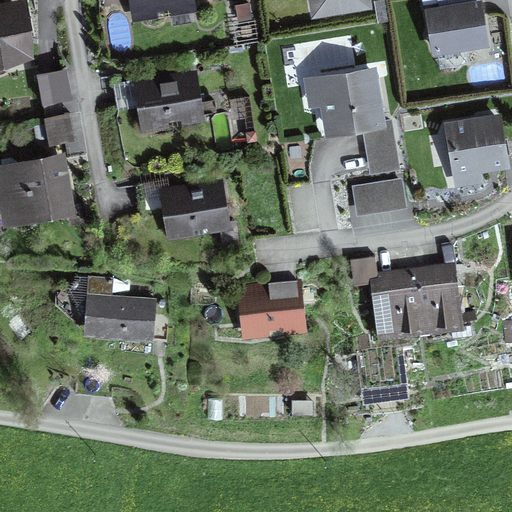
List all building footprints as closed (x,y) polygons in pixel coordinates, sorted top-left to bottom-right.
[(138,0),(140,11),(172,6),(174,22),(193,19),(189,0),(138,0)] [(314,0),(316,10),(365,2),(365,0),(314,0)] [(429,10),(436,50),(485,42),(478,2),(429,10)] [(17,7),(0,9),(0,55),(24,51),(17,7)] [(63,70),(38,74),(43,104),(69,99),(63,70)] [(371,70),(322,78),(330,130),(380,122),(371,70)] [(199,113),(193,77),(143,84),(149,121),(199,113)] [(49,143),(75,139),(70,113),(45,117),(49,143)] [(480,179),(478,166),(504,162),(497,117),(450,125),(459,182),(480,179)] [(19,165),(1,168),(8,208),(32,204),(34,210),(71,204),(64,165),(54,166),(52,156),(18,162),(19,165)] [(400,179),(355,186),(358,208),(403,201),(400,179)] [(219,185),(169,193),(175,230),(225,222),(219,185)] [(432,274),(415,276),(415,271),(413,271),(420,323),(454,319),(448,267),(431,269),(432,274)] [(394,274),(378,276),(385,328),(420,323),(413,271),(411,271),(412,276),(395,278),(394,274)] [(296,279),(268,282),(269,289),(247,292),(251,328),(301,323),(296,279)] [(152,337),(155,298),(111,295),(99,294),(96,333),(152,337)] [(431,410),(424,355),(390,359),(397,414),(431,410)]
